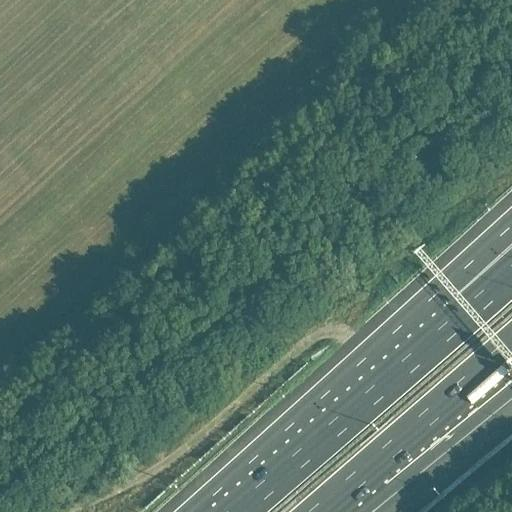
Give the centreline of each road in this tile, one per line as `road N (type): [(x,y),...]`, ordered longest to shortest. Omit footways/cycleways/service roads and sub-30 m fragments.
road 1 (motorway): [(461,307),(226,511)]
road 2 (motorway): [(327,511),(511,350)]
